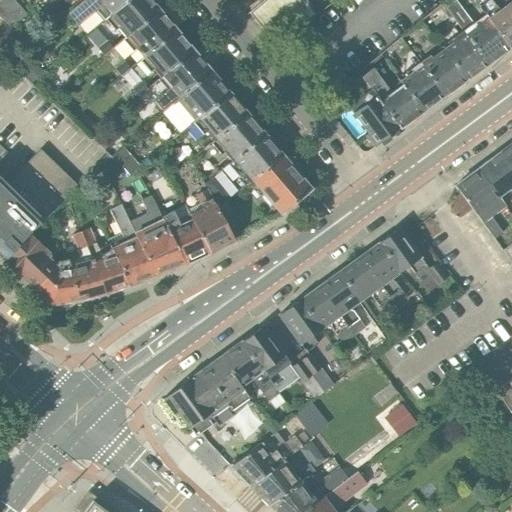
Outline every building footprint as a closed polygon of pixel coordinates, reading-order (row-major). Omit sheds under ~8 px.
[(0,0),(0,16),(5,21),(13,13),(2,2),(0,0)] [(13,13),(19,7),(12,0),(3,0),(2,2),(13,13)] [(105,21),(129,0),(83,0),(68,14),(78,26),(95,11),(103,21),(105,20),(105,21)] [(125,38),(158,9),(149,0),(129,0),(105,21),(115,32),(118,30),(125,38)] [(188,0),(169,0),(174,9),(189,2),(188,0)] [(276,44),(316,14),(305,0),(264,0),(250,13),(276,44)] [(473,0),(486,17),(509,47),(511,45),(511,5),(509,2),(507,0),(499,0),(494,4),(491,0),(473,0)] [(57,4),(49,12),(48,17),(55,25),(69,12),(62,5),(57,4)] [(462,31),(486,64),(497,56),(500,56),(504,53),(504,51),(509,47),(486,17),(474,26),(459,5),(448,12),(462,31)] [(19,7),(13,13),(5,21),(12,28),(26,14),(19,7)] [(143,58),(175,30),(158,9),(125,38),(122,41),(132,53),(136,50),(143,58)] [(161,79),(193,51),(175,30),(143,58),(140,61),(150,72),(153,69),(161,79)] [(442,49),(464,81),(469,77),(471,78),(475,74),(476,71),(486,64),(462,31),(453,38),(454,40),(442,49)] [(104,57),(113,48),(106,40),(97,49),(104,57)] [(418,63),(442,97),(454,88),(456,88),(461,85),(462,82),(464,81),(442,49),(431,57),(429,55),(418,63)] [(176,101),(210,71),(193,51),(161,79),(159,80),(167,90),(153,103),(162,113),(176,101)] [(31,83),(42,70),(28,57),(16,70),(31,83)] [(121,76),(131,69),(125,61),(115,69),(121,76)] [(401,84),(422,112),(425,109),(427,110),(432,106),(433,104),(442,97),(418,63),(409,69),(410,72),(398,81),(401,84)] [(390,93),(372,68),(361,77),(399,129),(409,121),(412,121),(417,117),(418,114),(422,112),(401,84),(390,93)] [(194,122),(228,93),(210,71),(176,101),(194,122)] [(399,129),(361,77),(354,83),(363,95),(359,98),(364,105),(353,112),(368,133),(366,135),(374,147),(399,129)] [(138,96),(148,89),(141,81),(132,89),(138,96)] [(214,142),(246,114),(228,93),(194,122),(193,123),(203,134),(206,132),(214,142)] [(231,162),(264,135),(246,114),(214,142),(211,144),(221,155),(223,153),(231,162)] [(104,150),(113,140),(100,129),(91,138),(104,150)] [(253,180),(282,156),(264,135),(231,162),(229,164),(239,176),(241,174),(249,184),(253,180)] [(511,142),(511,143),(510,146),(499,154),(511,170),(511,142)] [(112,156),(130,176),(140,166),(123,146),(112,156)] [(0,176),(0,254),(6,260),(30,236),(35,232),(79,187),(41,149),(7,183),(0,176)] [(90,185),(114,161),(107,154),(83,178),(90,185)] [(511,170),(499,154),(488,162),(486,162),(482,165),(481,167),(477,171),(505,206),(499,197),(510,189),(511,191),(511,170)] [(282,156),(253,180),(282,214),(291,207),(292,208),(312,191),(282,156)] [(228,167),(219,174),(234,195),(244,188),(228,167)] [(505,206),(477,171),(474,173),(471,173),(467,176),(467,178),(455,186),(494,239),(502,233),(490,217),(505,206)] [(187,209),(210,253),(235,240),(224,218),(219,207),(207,189),(195,195),(199,203),(187,209)] [(148,215),(151,213),(158,210),(151,196),(141,200),(148,215)] [(226,201),(219,207),(224,218),(233,214),(226,201)] [(110,244),(129,285),(155,275),(134,232),(121,205),(109,210),(122,237),(110,244)] [(162,218),(185,264),(210,253),(187,209),(185,205),(172,211),(161,217),(162,218)] [(185,264),(162,218),(155,222),(134,232),(155,275),(185,264)] [(82,231),(105,294),(129,285),(110,244),(98,249),(95,243),(90,228),(82,231)] [(379,243),(400,272),(408,267),(414,274),(415,274),(428,291),(446,278),(436,264),(428,269),(399,228),(379,243)] [(68,259),(77,301),(82,300),(84,301),(88,299),(90,298),(105,294),(82,231),(71,235),(79,256),(68,259)] [(30,236),(6,260),(13,267),(13,268),(16,272),(18,272),(38,291),(46,283),(42,279),(50,270),(45,265),(52,257),(50,254),(50,252),(48,251),(51,248),(35,232),(30,236)] [(360,256),(396,305),(405,298),(391,279),(400,272),(379,243),(360,256)] [(337,273),(359,302),(370,295),(384,314),(385,313),(397,329),(407,322),(395,305),(396,305),(360,256),(341,270),(337,273)] [(46,283),(38,291),(51,304),(65,302),(67,304),(72,303),(74,302),(77,301),(68,259),(55,263),(52,260),(52,257),(45,265),(50,270),(42,279),(46,283)] [(318,287),(353,336),(365,327),(351,308),(359,302),(337,273),(318,287)] [(353,336),(318,287),(299,301),(320,330),(328,325),(342,344),(353,336)] [(279,315),(308,355),(310,354),(316,363),(325,357),(317,345),(311,337),(320,330),(299,301),(279,315)] [(263,326),(242,342),(269,379),(290,364),(263,326)] [(278,392),(269,379),(242,342),(231,350),(228,350),(224,353),(222,356),(220,358),(241,387),(252,380),(267,401),(278,392)] [(321,370),(316,363),(310,354),(308,355),(300,362),(312,377),(321,370)] [(249,398),(241,387),(220,358),(163,399),(175,416),(180,413),(197,437),(212,425),(206,417),(225,403),(231,411),(249,398)] [(324,394),(312,377),(300,362),(291,368),(315,401),(324,394)] [(511,415),(511,379),(495,391),(511,415)] [(404,408),(386,421),(398,437),(416,424),(404,408)] [(266,422),(258,428),(266,439),(274,433),(266,422)] [(261,442),(230,466),(232,469),(232,472),(237,477),(241,477),(250,486),(284,460),(298,450),(302,447),(295,437),(294,435),(284,443),(275,432),(274,433),(266,439),(264,440),(261,442)] [(481,461),(492,453),(485,443),(474,451),(481,461)] [(489,477),(506,463),(498,454),(481,467),(489,477)] [(269,505),(308,476),(314,471),(308,463),(298,471),(300,473),(296,475),(284,460),(250,486),(269,505)] [(329,492),(347,478),(340,469),(321,483),(328,492),(329,492)] [(356,471),(347,478),(329,492),(328,492),(323,495),(301,511),(335,511),(332,509),(365,483),(356,471)] [(275,511),(301,511),(323,495),(308,476),(269,505),(275,511)] [(116,511),(88,490),(75,507),(81,511),(116,511)] [(495,511),(498,510),(491,500),(482,506),(485,511),(495,511)]
